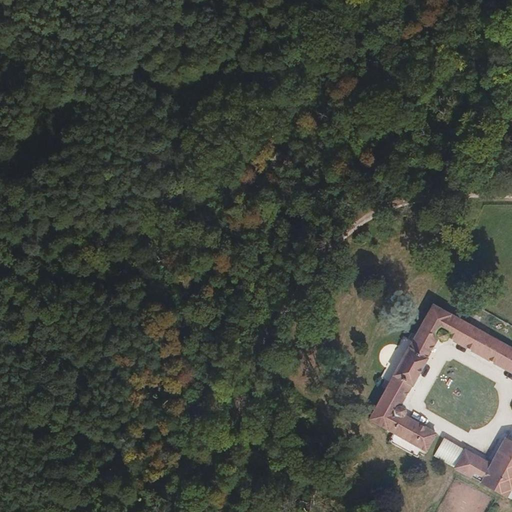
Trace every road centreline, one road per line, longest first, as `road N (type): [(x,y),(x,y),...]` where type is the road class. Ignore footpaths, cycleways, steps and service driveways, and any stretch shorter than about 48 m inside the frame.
road 1 (track): [(172,511),(186,488),(211,331),(331,135),(397,62),(507,0)]
road 2 (track): [(225,511),(239,395),(330,247),(376,211),(511,198)]
road 3 (track): [(411,202),(511,85)]
